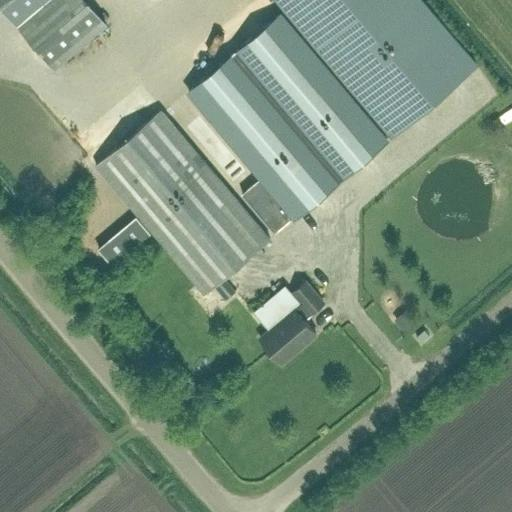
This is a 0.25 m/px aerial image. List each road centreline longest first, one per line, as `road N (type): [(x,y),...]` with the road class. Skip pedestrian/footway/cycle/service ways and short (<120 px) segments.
road 1 (tertiary): [(223,511),(0,247)]
road 2 (unclassified): [(263,511),(511,299)]
